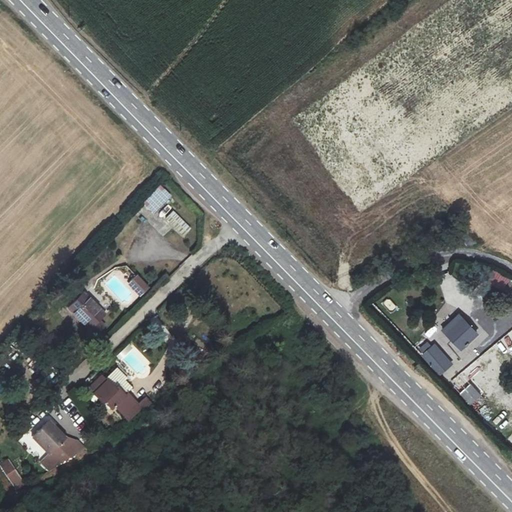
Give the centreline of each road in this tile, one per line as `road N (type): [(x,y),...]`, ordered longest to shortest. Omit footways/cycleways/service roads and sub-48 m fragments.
road 1 (primary): [(244,219),(511,489)]
road 2 (primary): [(27,0),(244,219)]
road 3 (residential): [(244,219),(64,384)]
road 4 (track): [(339,315),(413,264),(473,254),(511,271)]
